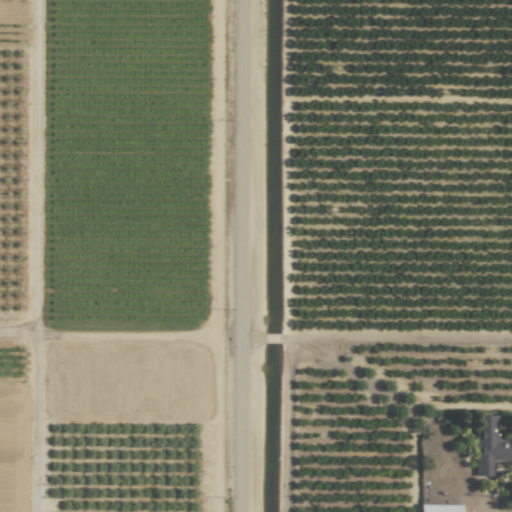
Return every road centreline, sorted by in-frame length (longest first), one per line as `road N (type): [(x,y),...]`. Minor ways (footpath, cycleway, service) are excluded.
road 1 (residential): [(244,0),(242,511)]
road 2 (residential): [(0,332),(243,338)]
road 3 (residential): [(35,337),(35,511)]
